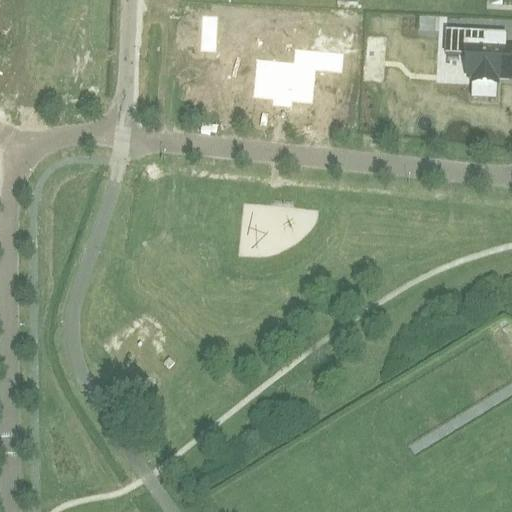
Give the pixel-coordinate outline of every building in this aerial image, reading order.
[(202,17),(200,52),(216,53),(218,18),(202,17)] [(419,19),(418,32),(435,33),(436,19),(419,19)] [(446,33),(445,56),(468,57),(467,80),(473,80),(472,100),(496,102),(497,81),(511,81),(511,51),(506,51),(483,50),(484,35),(446,33)] [(257,60),(253,99),(273,101),(272,107),(292,109),(292,103),(312,105),(314,90),(316,71),(342,74),(344,55),(295,50),(293,64),(257,60)] [(169,359),(164,365),(169,370),(175,365),(169,359)]
